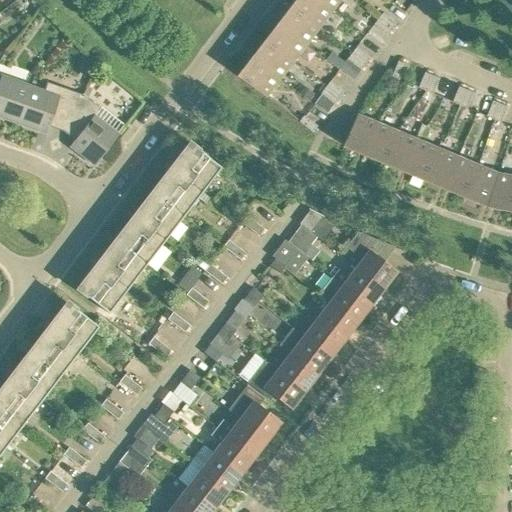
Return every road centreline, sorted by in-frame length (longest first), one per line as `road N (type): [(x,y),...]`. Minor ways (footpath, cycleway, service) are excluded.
road 1 (residential): [(254,511),(423,291),(441,288),(489,298),(507,319),(506,511)]
road 2 (residential): [(290,214),(63,511)]
road 3 (residential): [(251,0),(92,208)]
road 4 (residential): [(511,95),(401,40)]
